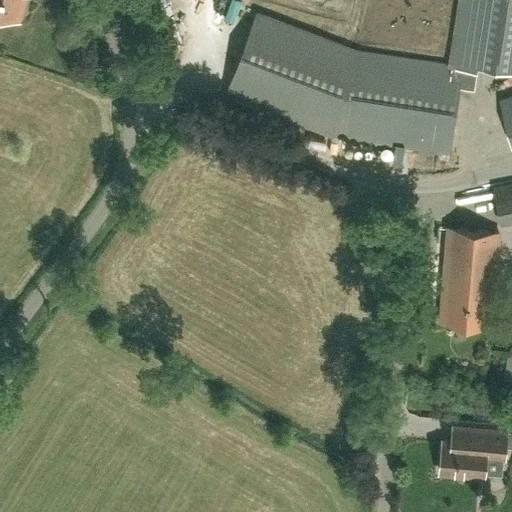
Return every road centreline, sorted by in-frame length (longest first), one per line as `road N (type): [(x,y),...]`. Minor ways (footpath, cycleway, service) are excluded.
road 1 (unclassified): [(127,93),(364,178),(420,186),(511,168)]
road 2 (unclassified): [(0,346),(112,177),(125,151),(127,93)]
